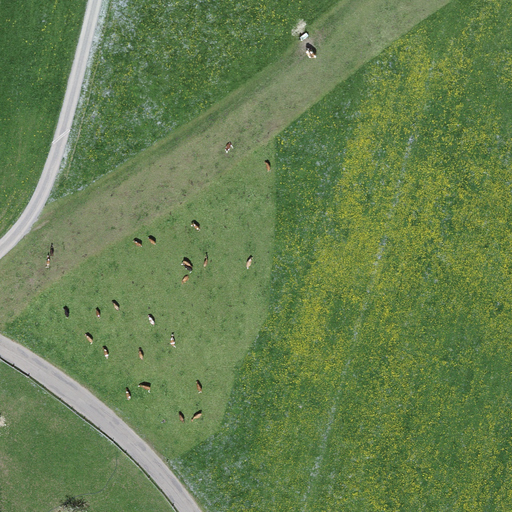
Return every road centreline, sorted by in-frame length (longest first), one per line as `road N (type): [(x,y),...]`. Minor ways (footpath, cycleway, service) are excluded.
road 1 (unclassified): [(189,511),(86,404),(0,346)]
road 2 (track): [(94,0),(57,149),(29,216)]
